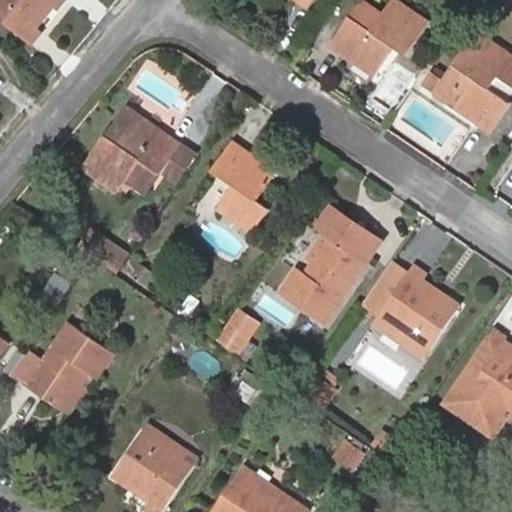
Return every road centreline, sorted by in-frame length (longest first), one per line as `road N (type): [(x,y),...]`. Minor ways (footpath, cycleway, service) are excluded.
road 1 (residential): [(152,0),(511,242)]
road 2 (residential): [(0,188),(152,0)]
